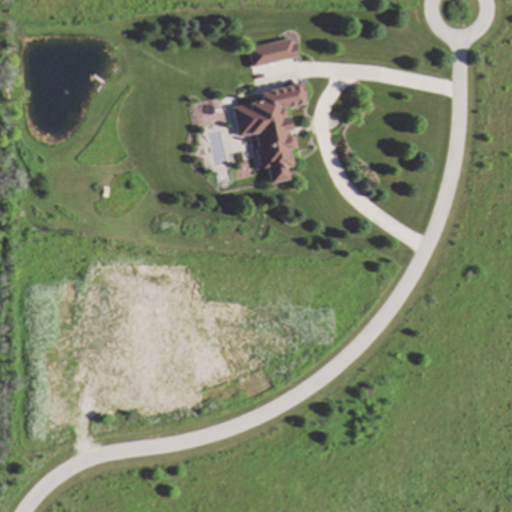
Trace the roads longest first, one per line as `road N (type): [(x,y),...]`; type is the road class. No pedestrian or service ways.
road 1 (residential): [(21,511),(81,463),(211,438),(265,415),(341,364),(376,327),(444,205),(457,136),(459,38)]
road 2 (residential): [(428,8),(441,33),(459,38),(476,31),(486,5),(428,8)]
